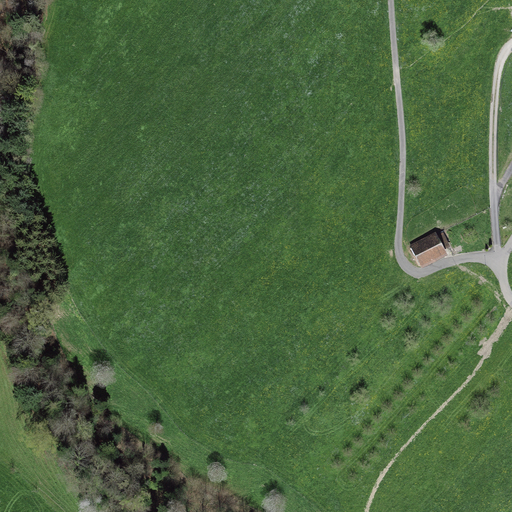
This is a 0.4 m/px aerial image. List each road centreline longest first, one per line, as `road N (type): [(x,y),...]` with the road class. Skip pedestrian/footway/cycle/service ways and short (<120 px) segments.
road 1 (unclassified): [(392,0),(404,167),(399,257),(421,274),(470,260),(499,264),(511,301)]
road 2 (track): [(511,43),(496,79),(499,264)]
